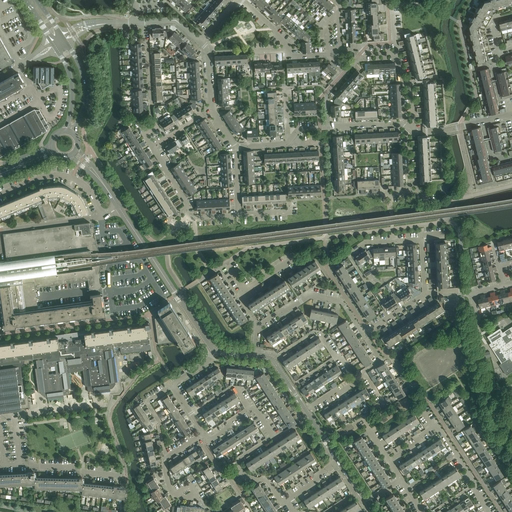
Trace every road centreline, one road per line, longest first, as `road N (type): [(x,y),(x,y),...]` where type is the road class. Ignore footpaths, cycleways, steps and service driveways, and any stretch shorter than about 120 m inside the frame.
road 1 (tertiary): [(214,351),(118,207)]
road 2 (residential): [(152,147),(186,202),(187,218),(238,216)]
road 3 (residential): [(0,194),(62,175),(88,189),(100,217)]
road 4 (residential): [(122,477),(0,464)]
road 5 (tertiary): [(291,137),(298,129),(409,128)]
